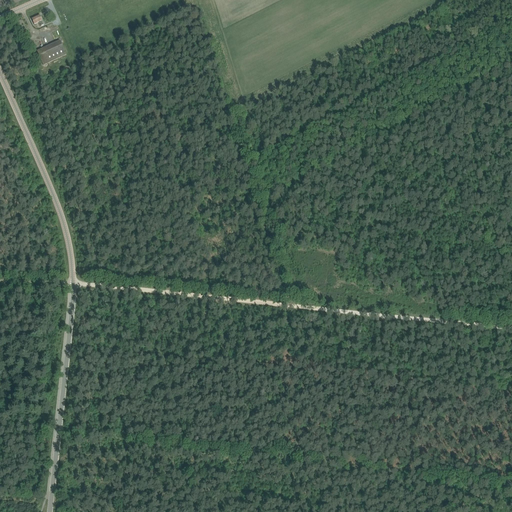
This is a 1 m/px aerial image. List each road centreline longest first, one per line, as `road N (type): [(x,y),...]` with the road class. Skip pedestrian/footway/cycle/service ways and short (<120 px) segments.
road 1 (tertiary): [(49,511),(73,284),(59,210),(0,69)]
road 2 (track): [(511,327),(73,284)]
